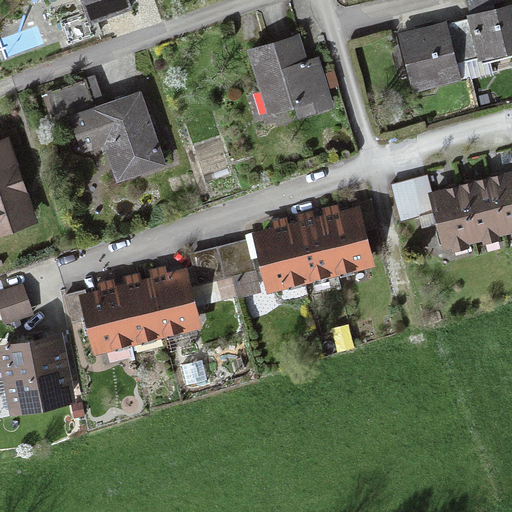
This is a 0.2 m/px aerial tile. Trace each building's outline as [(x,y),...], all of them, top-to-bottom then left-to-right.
[(100,33),(95,19),(131,6),(129,0),(81,0),(85,12),(61,21),(69,44),(100,33)] [(470,12),(465,13),(469,28),(476,58),(477,61),(511,51),(511,0),(495,5),(470,12)] [(402,34),(416,88),(458,78),(454,63),(476,58),(469,28),(446,34),(444,24),(402,34)] [(251,50),(263,90),(270,88),(277,110),(299,103),(302,113),(329,105),(315,60),(305,63),(297,36),(251,50)] [(163,162),(139,93),(96,108),(85,78),(47,91),(58,123),(73,117),(83,148),(106,140),(119,178),(163,162)] [(6,144),(0,146),(0,225),(30,215),(6,144)] [(511,227),(511,173),(490,179),(503,230),(511,227)] [(401,220),(436,211),(432,194),(427,174),(392,184),(401,220)] [(474,237),(503,230),(490,179),(461,186),(474,237)] [(461,186),(432,194),(436,211),(445,245),(474,237),(461,186)] [(378,227),(371,199),(354,204),(356,212),(340,215),(338,208),(324,211),(326,219),(324,219),(336,269),(368,260),(361,232),(378,227)] [(292,227),(304,277),(336,269),(324,219),(314,222),(312,214),(298,218),(300,225),(292,227)] [(292,227),(289,228),(287,220),(272,224),(274,232),(259,236),(271,285),(304,277),(292,227)] [(192,254),(204,301),(259,288),(246,241),(192,254)] [(183,273),(167,277),(165,269),(151,273),(153,280),(151,281),(163,330),(195,322),(183,273)] [(163,330),(151,281),(141,283),(140,276),(125,279),(127,287),(118,289),(131,338),(163,330)] [(101,293),(86,297),(91,317),(98,346),(131,338),(118,289),(116,290),(114,282),(100,286),(101,293)] [(0,307),(5,322),(32,313),(22,284),(0,291),(0,307)] [(73,322),(91,317),(86,297),(84,289),(66,294),(73,322)] [(56,337),(4,347),(10,378),(62,367),(56,337)] [(62,367),(10,378),(16,408),(68,398),(62,367)]
